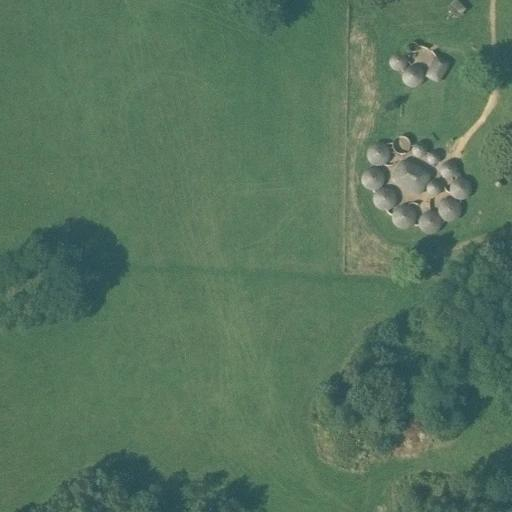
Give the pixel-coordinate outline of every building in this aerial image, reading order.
[(401,70),(404,68),(405,65),(405,62),(403,59),(400,57),(397,56),(394,57),(391,59),(390,62),(390,66),(392,68),(395,70),(398,71),(401,70)] [(439,83),(440,81),(448,69),(449,67),(449,66),(448,63),(437,58),(435,59),(426,73),(425,75),(426,77),(437,83),(439,83)] [(418,86),(421,84),(423,80),(423,77),(422,73),(419,70),(416,68),(412,68),(408,69),(406,72),(404,75),(403,79),(405,83),(407,85),(411,87),(414,88),(418,86)] [(414,150),(414,151),(414,152),(414,153),(414,154),(415,155),(416,156),(417,156),(418,157),(419,157),(420,157),(421,157),(422,157),(423,156),(424,156),(424,155),(425,155),(425,154),(425,153),(426,153),(426,152),(426,151),(426,150),(425,149),(425,148),(424,147),(423,146),(422,146),(422,145),(421,145),(420,145),(419,145),(418,145),(417,146),(416,146),(415,147),(415,148),(414,149),(414,150)] [(369,155),(369,156),(369,157),(369,158),(369,159),(370,160),(370,161),(371,161),(371,162),(372,163),(373,163),(374,164),(375,164),(375,165),(376,165),(377,165),(378,165),(379,165),(380,165),(381,165),(382,165),(383,164),(384,164),(384,163),(385,162),(386,162),(386,161),(387,160),(387,159),(388,158),(388,157),(388,156),(388,155),(388,154),(388,153),(388,152),(387,151),(386,150),(386,149),(385,148),(384,148),(383,147),(382,147),(382,146),(381,146),(380,146),(379,146),(378,146),(377,146),(376,146),(375,147),(374,147),(373,147),(373,148),(372,149),(371,149),(371,150),(370,151),(370,152),(369,153),(369,154),(369,155)] [(429,158),(429,159),(429,160),(429,161),(430,162),(431,163),(432,163),(432,164),(433,164),(434,164),(435,164),(436,163),(437,163),(437,162),(438,161),(438,160),(439,160),(439,159),(439,158),(438,158),(438,157),(438,156),(437,155),(436,154),(435,154),(434,154),(433,154),(432,154),(431,154),(431,155),(430,155),(430,156),(429,156),(429,157),(429,158)] [(393,180),(393,181),(393,182),(394,183),(395,184),(415,197),(416,197),(417,197),(418,197),(419,197),(420,197),(420,196),(421,196),(430,180),(431,179),(431,178),(431,177),(430,176),(430,175),(429,175),(409,162),(408,162),(407,161),(406,161),(405,162),(404,162),(404,163),(403,163),(394,178),(393,179),(393,180)] [(442,171),(442,172),(442,173),(442,174),(443,175),(443,176),(444,177),(445,177),(445,178),(446,178),(447,178),(448,179),(449,179),(450,179),(451,178),(452,178),(453,177),(454,177),(454,176),(455,176),(455,175),(455,174),(456,173),(456,172),(456,171),(456,170),(456,169),(455,169),(455,168),(454,167),(453,166),(452,166),(452,165),(451,165),(450,165),(449,165),(448,165),(447,165),(446,165),(445,166),(444,167),(443,168),(442,169),(442,170),(442,171)] [(363,180),(363,181),(363,182),(364,183),(364,184),(364,185),(365,186),(366,187),(367,188),(368,189),(369,189),(370,190),(371,190),(372,190),(373,190),(374,190),(375,190),(376,190),(377,189),(378,189),(379,188),(380,188),(380,187),(381,186),(381,185),(382,184),(382,183),(383,182),(383,181),(383,180),(382,179),(382,178),(382,177),(381,176),(381,175),(380,174),(379,174),(379,173),(378,172),(377,172),(376,172),(375,171),(374,171),(373,171),(372,171),(371,171),(370,171),(369,172),(368,173),(367,173),(366,174),(365,175),(365,176),(364,177),(364,178),(364,179),(363,180)] [(452,189),(452,190),(452,191),(452,192),(453,193),(453,194),(454,195),(454,196),(455,197),(456,197),(456,198),(457,198),(458,199),(459,199),(460,199),(461,199),(462,199),(463,199),(464,199),(465,199),(466,198),(467,198),(467,197),(468,196),(469,196),(469,195),(470,194),(470,193),(470,192),(470,191),(470,190),(470,189),(470,188),(470,187),(469,186),(468,185),(468,184),(467,183),(466,183),(466,182),(465,182),(464,182),(463,181),(462,181),(461,181),(460,181),(459,182),(458,182),(457,183),(456,183),(455,184),(454,185),(454,186),(453,187),(453,188),(452,189)] [(429,188),(429,189),(429,190),(429,192),(430,193),(431,194),(432,194),(433,195),(435,195),(436,195),(437,194),(438,194),(439,193),(440,192),(441,190),(441,189),(441,188),(440,186),(439,185),(438,184),(437,184),(436,183),(435,183),(433,183),(432,184),(431,184),(430,185),(429,186),(429,188)] [(376,200),(376,201),(376,202),(376,203),(377,204),(377,205),(378,206),(379,207),(379,208),(380,208),(381,209),(382,209),(382,210),(383,210),(384,210),(385,210),(386,210),(387,210),(388,210),(389,209),(390,209),(391,209),(392,208),(392,207),(393,207),(394,206),(394,205),(394,204),(395,203),(395,202),(395,201),(395,200),(395,199),(395,198),(395,197),(394,196),(393,195),(393,194),(392,193),(391,193),(390,192),(389,191),(388,191),(387,191),(386,191),(385,191),(384,191),(383,191),(382,192),(381,192),(380,192),(380,193),(379,194),(378,194),(378,195),(377,196),(377,197),(376,198),(376,199),(376,200)] [(441,211),(441,212),(441,213),(441,214),(441,215),(442,216),(442,217),(443,217),(443,218),(444,219),(445,219),(446,220),(447,221),(448,221),(449,221),(450,221),(451,221),(452,221),(453,221),(454,221),(455,220),(456,220),(456,219),(457,218),(458,218),(458,217),(459,216),(459,215),(460,214),(460,213),(460,212),(460,211),(460,210),(460,209),(459,208),(459,207),(458,206),(457,205),(457,204),(456,204),(455,203),(454,203),(454,202),(453,202),(452,202),(451,202),(450,202),(449,202),(448,202),(447,203),(446,203),(445,203),(444,204),(444,205),(443,205),(442,206),(442,207),(442,208),(441,209),(441,210),(441,211)] [(394,219),(394,220),(395,221),(395,222),(396,223),(396,224),(397,225),(397,226),(398,226),(399,227),(400,227),(401,228),(402,228),(403,228),(404,228),(405,228),(406,228),(407,228),(408,228),(409,227),(410,227),(411,226),(412,225),(413,224),(413,223),(414,222),(414,221),(414,220),(414,219),(414,218),(414,217),(414,216),(414,215),(413,214),(413,213),(412,212),(411,211),(410,210),(409,210),(408,209),(407,209),(406,209),(405,209),(404,209),(403,209),(402,209),(401,209),(400,210),(399,210),(398,211),(397,211),(397,212),(396,213),(396,214),(395,215),(395,216),(395,217),(394,218),(394,219)] [(421,223),(421,224),(421,225),(421,226),(422,227),(422,228),(422,229),(423,230),(424,230),(424,231),(425,232),(426,232),(427,233),(428,233),(429,233),(430,234),(431,234),(432,233),(433,233),(434,233),(435,232),(436,232),(437,231),(438,230),(439,229),(439,228),(440,227),(440,226),(440,225),(440,224),(440,223),(440,222),(440,221),(439,220),(439,219),(438,218),(438,217),(437,217),(436,216),(435,216),(435,215),(434,215),(433,215),(432,214),(431,214),(430,214),(429,214),(428,215),(427,215),(426,215),(425,216),(424,217),(423,218),(422,219),(422,220),(421,221),(421,222),(421,223)]
